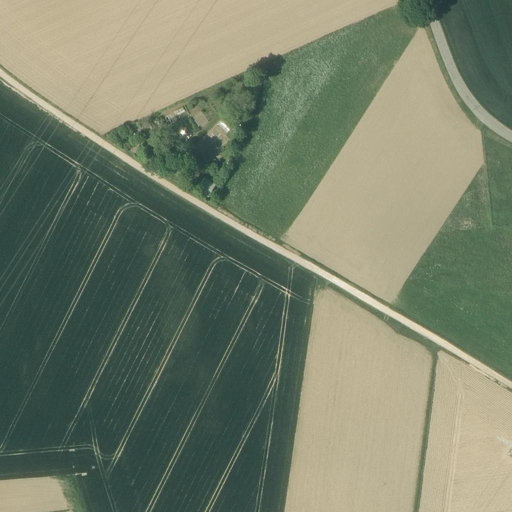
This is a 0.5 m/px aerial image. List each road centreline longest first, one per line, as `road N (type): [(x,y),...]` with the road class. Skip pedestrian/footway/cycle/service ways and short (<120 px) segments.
road 1 (track): [(511,385),(0,70)]
road 2 (tertiary): [(511,134),(465,92),(427,0)]
